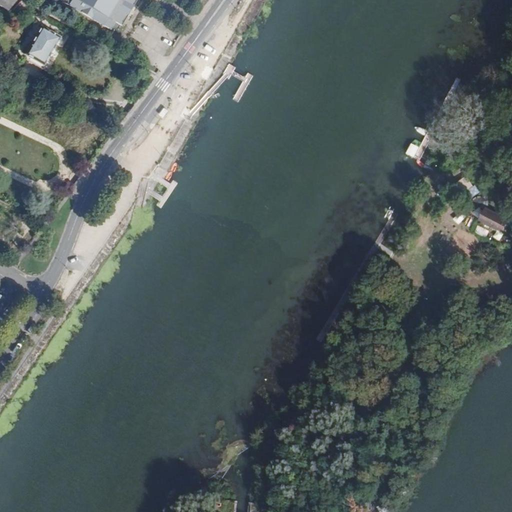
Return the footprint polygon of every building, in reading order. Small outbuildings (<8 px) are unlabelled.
[(0,0),(0,6),(5,10),(13,0),(0,0)] [(60,0),(59,2),(109,31),(113,24),(119,27),(120,26),(131,6),(134,0),(60,0)] [(13,10),(23,16),(27,9),(18,3),(13,10)] [(32,19),(15,48),(34,60),(51,31),(32,19)] [(254,76),(248,73),(246,77),(234,71),(236,67),(229,63),(223,75),(229,79),(232,74),(243,81),(233,99),(239,102),(244,92),(254,76)] [(140,86),(145,91),(152,82),(148,79),(144,83),(142,83),(140,86)] [(187,156),(180,151),(177,155),(185,160),(177,173),(170,169),(169,170),(176,175),(175,177),(179,180),(195,153),(190,151),(187,156)] [(487,211),(482,223),(503,233),(508,221),(487,211)] [(37,219),(35,224),(42,228),(46,223),(37,219)]
